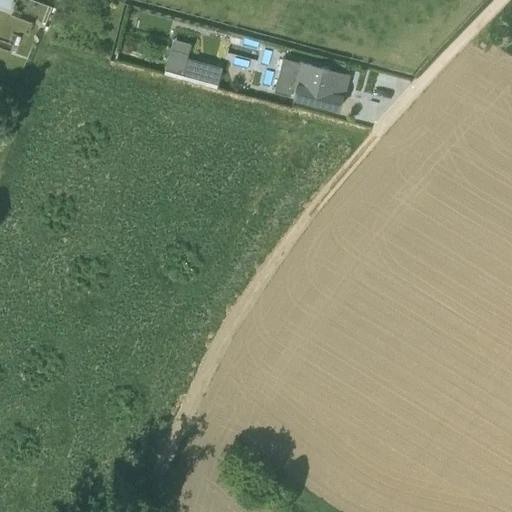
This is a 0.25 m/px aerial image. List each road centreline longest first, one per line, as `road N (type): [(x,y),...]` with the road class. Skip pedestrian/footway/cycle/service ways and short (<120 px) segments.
road 1 (track): [(143,511),(245,298),(378,130)]
road 2 (residential): [(492,0),(378,130)]
